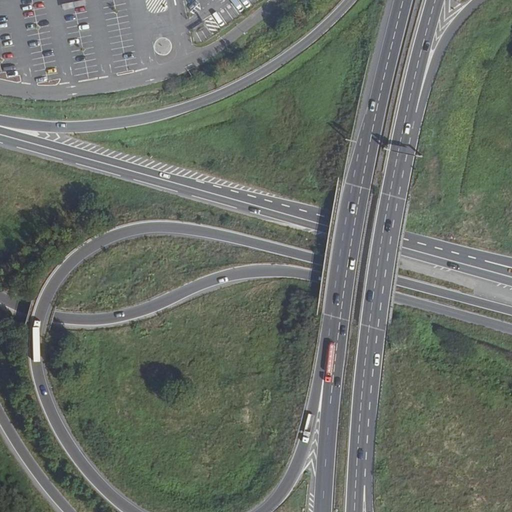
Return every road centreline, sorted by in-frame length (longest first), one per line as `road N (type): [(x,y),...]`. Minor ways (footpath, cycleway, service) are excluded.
road 1 (trunk): [(129,511),(70,452),(33,363),(45,297),(70,264),(104,241),(167,230),(220,238),(511,313)]
road 2 (trunk): [(0,299),(58,319),(98,320),(135,314),(213,281),(283,272),(511,331)]
road 3 (primary): [(479,268),(0,134)]
road 4 (trunk): [(351,0),(255,76),(180,109),(102,127),(0,121)]
road 5 (trunk): [(402,0),(359,186),(338,323)]
road 6 (trunk): [(357,461),(378,256),(400,141)]
road 7 (trunk): [(338,323),(298,462),(263,511)]
road 8 (trunk): [(338,323),(322,511)]
road 9 (trunk): [(400,141),(446,36),(478,0)]
road 10 (trunk): [(400,141),(433,0)]
